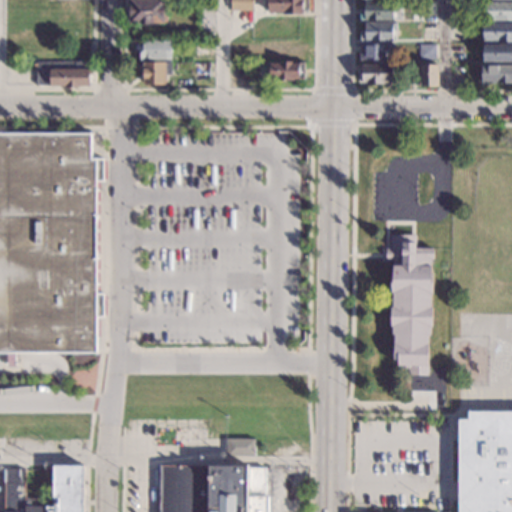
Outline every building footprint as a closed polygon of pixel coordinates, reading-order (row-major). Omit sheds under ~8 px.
[(164,0),(164,14),(167,14),(167,22),(165,22),(165,24),(128,24),(128,0),(164,0)] [(254,0),(254,12),(230,12),(230,0),(254,0)] [(307,0),(307,3),(303,3),(303,15),(283,15),(283,14),(265,13),(265,0),(307,0)] [(394,20),(359,20),(359,9),(364,9),(364,1),(394,2),(394,20)] [(435,17),(421,17),(421,2),(435,2),(435,17)] [(511,21),(486,21),(486,2),(511,2),(511,21)] [(396,30),(393,30),(393,42),(360,41),(360,31),(365,31),(365,22),(396,22),(396,30)] [(511,42),(483,42),(483,22),(511,22),(511,42)] [(171,49),(174,49),(174,55),(171,55),(171,61),(138,60),(138,51),(134,51),(134,41),(171,41),(171,49)] [(387,61),(359,60),(359,44),(387,44),(387,61)] [(435,59),(418,59),(418,44),(435,45),(435,59)] [(511,62),(483,62),(484,44),(511,44),(511,62)] [(89,87),(77,87),(77,88),(64,88),(64,87),(36,86),(36,60),(89,61),(89,87)] [(305,81),(269,80),(270,62),(305,63),(305,81)] [(171,76),(165,76),(165,86),(144,86),(144,63),(171,63),(171,76)] [(211,79),(192,78),(193,63),(211,63),(211,79)] [(393,83),(384,83),(384,85),(366,85),(366,83),(357,83),(357,65),(393,65),(393,83)] [(439,87),(418,87),(418,65),(438,65),(439,65),(439,87)] [(511,84),(482,84),(482,65),(511,65),(511,84)] [(249,80),(241,79),(241,67),(249,67),(249,80)] [(91,160),(103,160),(103,181),(95,181),(95,293),(103,293),(103,316),(97,317),(97,352),(0,352),(0,134),(91,134),(91,160)] [(415,248),(433,249),(431,376),(407,375),(407,370),(401,369),(401,366),(397,366),(397,361),(392,360),(393,335),(391,335),(391,326),(390,326),(390,307),(392,307),(392,293),(390,293),(390,261),(385,261),(385,249),(389,249),(389,236),(415,236),(415,248)] [(511,511),(457,511),(458,420),(468,420),(468,412),(511,412),(511,511)] [(254,457),(226,457),(226,439),(254,439),(254,457)] [(82,511),(3,511),(4,469),(25,469),(25,500),(46,500),(46,506),(58,506),(58,498),(53,498),(53,466),(83,466),(82,511)] [(247,468),(265,468),(264,497),(267,497),(267,511),(159,511),(159,466),(247,466),(247,468)]
